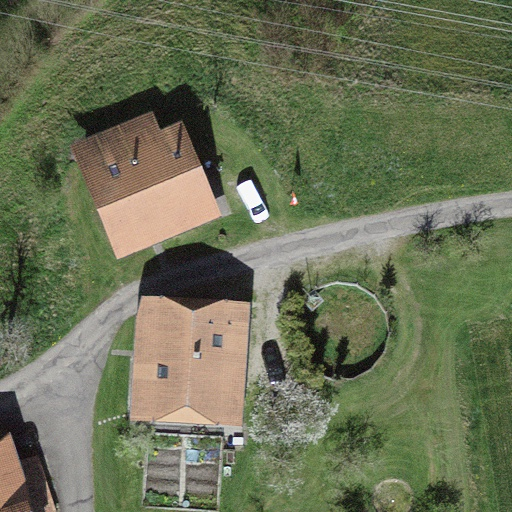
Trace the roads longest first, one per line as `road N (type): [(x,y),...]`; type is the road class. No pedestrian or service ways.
road 1 (unclassified): [(511,204),(150,287),(114,311),(64,366),(0,397)]
road 2 (track): [(79,511),(64,366)]
